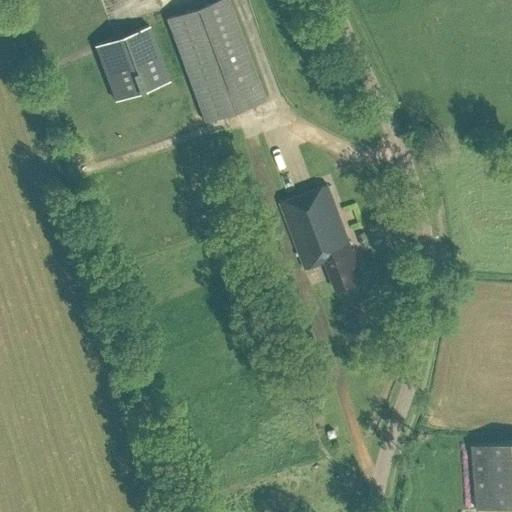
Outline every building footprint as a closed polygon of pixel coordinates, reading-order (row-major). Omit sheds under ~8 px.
[(228,0),(214,0),(167,17),(205,121),(265,99),(228,0)] [(169,81),(149,26),(94,46),(115,101),(169,81)] [(359,265),(329,182),(280,200),(306,269),(326,261),(333,281),(337,290),(358,282),(353,267),(359,265)] [(363,229),(356,232),(362,245),(369,242),(363,229)] [(477,508),(511,505),(511,439),(472,442),(477,508)]
